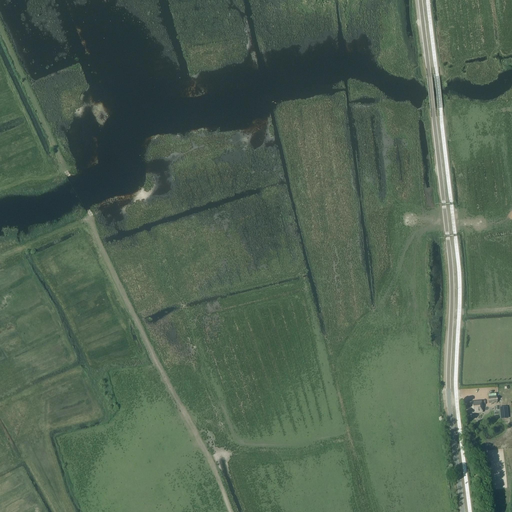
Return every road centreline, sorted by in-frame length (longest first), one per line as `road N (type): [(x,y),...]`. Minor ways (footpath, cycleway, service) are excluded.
road 1 (unclassified): [(463,511),(448,390),(450,269),(419,0)]
road 2 (track): [(0,254),(90,218),(230,511)]
